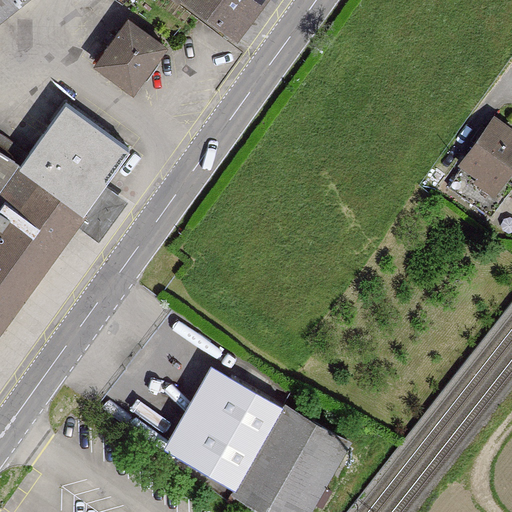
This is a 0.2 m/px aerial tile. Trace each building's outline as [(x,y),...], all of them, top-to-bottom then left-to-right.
[(0,0),(0,15),(19,0),(0,0)] [(190,0),(237,35),(263,0),(190,0)] [(105,53),(97,63),(132,89),(164,45),(128,20),(121,30),(119,30),(103,52),(105,53)] [(0,325),(129,148),(65,102),(0,191),(0,325)] [(511,131),(494,118),(462,163),(463,164),(449,186),(491,215),(511,186),(511,183),(504,178),(511,167),(511,136),(509,135),(511,131)] [(233,490),(271,511),(306,511),(347,440),(231,373),(183,456),(234,486),(233,490)]
